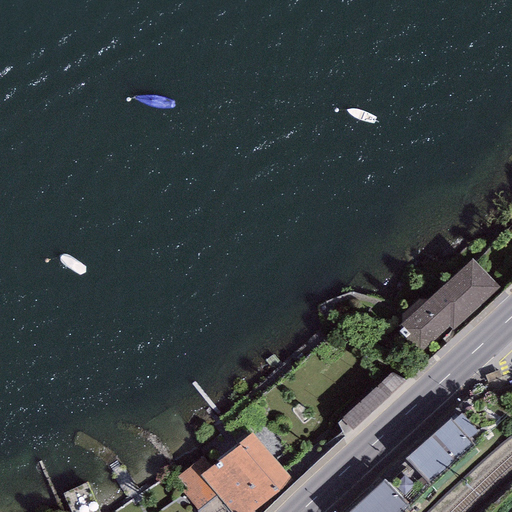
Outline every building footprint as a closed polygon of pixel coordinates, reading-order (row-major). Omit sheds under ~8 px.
[(505,292),(478,261),(409,321),(432,348),(455,329),(458,333),(505,292)] [(354,434),(410,388),(398,374),(343,421),(354,434)] [(463,412),(453,421),(471,441),(481,432),(463,412)] [(451,418),(406,459),(432,487),(477,446),(471,441),(453,421),(451,418)] [(203,455),(177,477),(189,491),(184,494),(198,511),(216,496),(229,511),(257,511),(294,482),(252,432),(238,444),(239,445),(212,467),(203,455)] [(384,480),(349,511),(402,511),(409,506),(384,480)]
